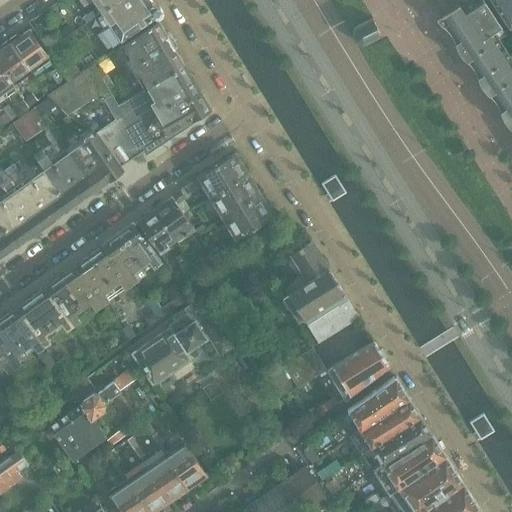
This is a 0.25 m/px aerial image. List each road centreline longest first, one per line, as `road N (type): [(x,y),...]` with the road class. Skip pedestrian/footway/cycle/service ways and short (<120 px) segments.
road 1 (tertiary): [(260,0),(511,402)]
road 2 (tertiary): [(511,368),(286,0)]
road 3 (residential): [(251,111),(0,288)]
road 4 (residential): [(251,111),(408,362)]
road 5 (residential): [(408,362),(194,511)]
road 6 (residential): [(408,362),(499,511)]
road 7 (residential): [(184,0),(251,111)]
